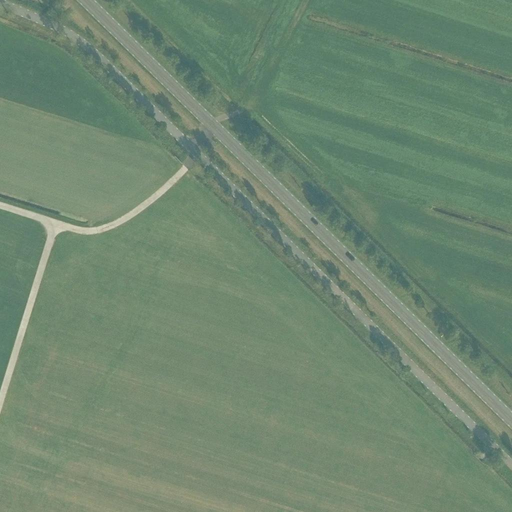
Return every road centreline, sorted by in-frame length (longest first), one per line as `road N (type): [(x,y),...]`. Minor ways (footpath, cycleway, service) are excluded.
road 1 (unclassified): [(0,3),(94,54),(511,467)]
road 2 (primary): [(511,422),(85,0)]
